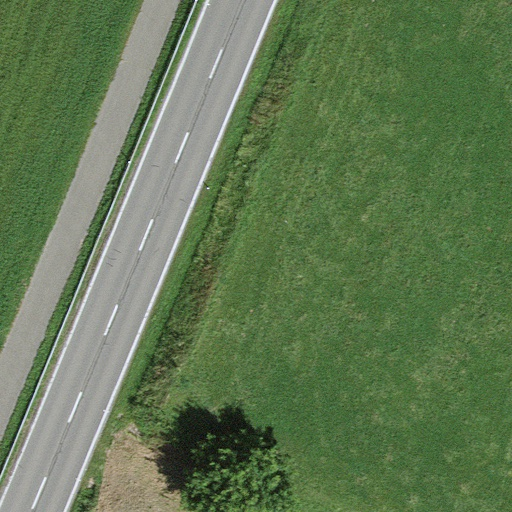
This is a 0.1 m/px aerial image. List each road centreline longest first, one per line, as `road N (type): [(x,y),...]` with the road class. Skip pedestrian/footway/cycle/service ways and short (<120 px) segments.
road 1 (secondary): [(243,0),(30,511)]
road 2 (track): [(162,0),(0,409)]
